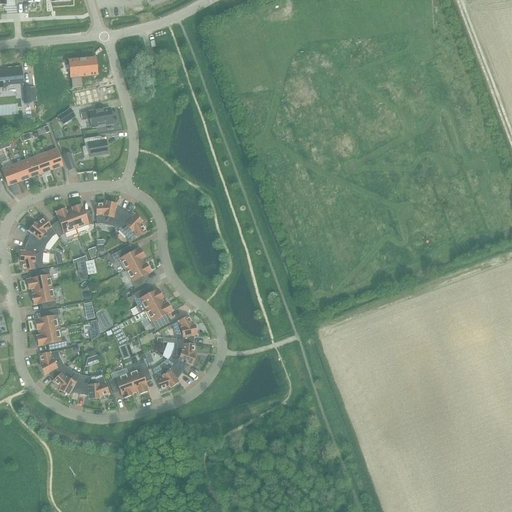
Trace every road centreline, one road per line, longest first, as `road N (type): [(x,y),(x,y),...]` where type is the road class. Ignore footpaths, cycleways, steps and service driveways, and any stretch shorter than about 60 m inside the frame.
road 1 (residential): [(124,188),(62,187),(31,197),(2,235),(20,367),(31,388),(56,406),(122,419),(165,408),(197,388),(221,351),(212,315),(179,290),(168,270),(157,212),(145,198)]
road 2 (residential): [(124,188),(135,150),(105,36)]
